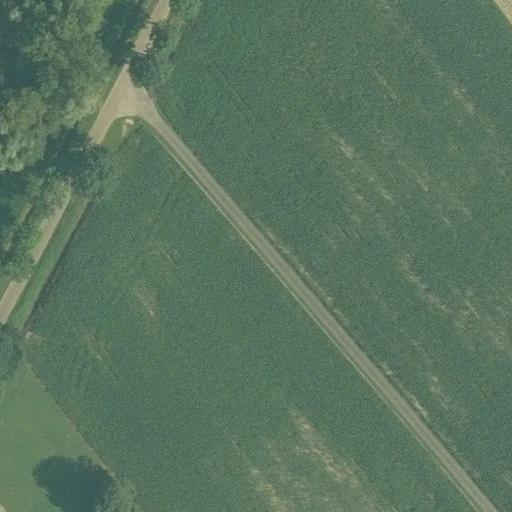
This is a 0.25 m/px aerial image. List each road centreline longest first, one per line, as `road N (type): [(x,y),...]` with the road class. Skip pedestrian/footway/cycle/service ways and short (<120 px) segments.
road 1 (unclassified): [(493,511),(124,75)]
road 2 (unclassified): [(0,312),(124,75)]
